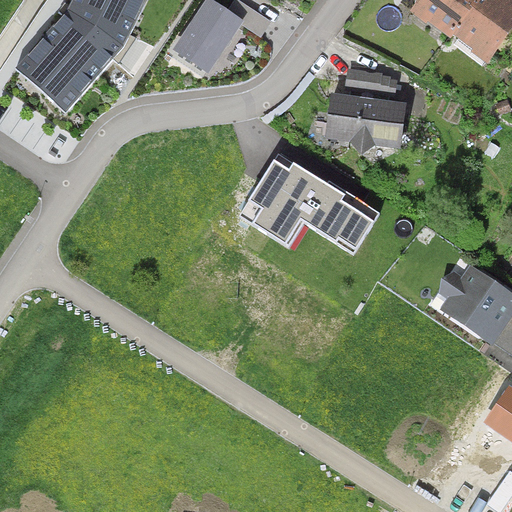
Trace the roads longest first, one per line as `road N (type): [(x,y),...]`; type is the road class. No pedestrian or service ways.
road 1 (residential): [(29,261),(423,511)]
road 2 (residential): [(346,0),(263,100),(119,129),(29,261)]
